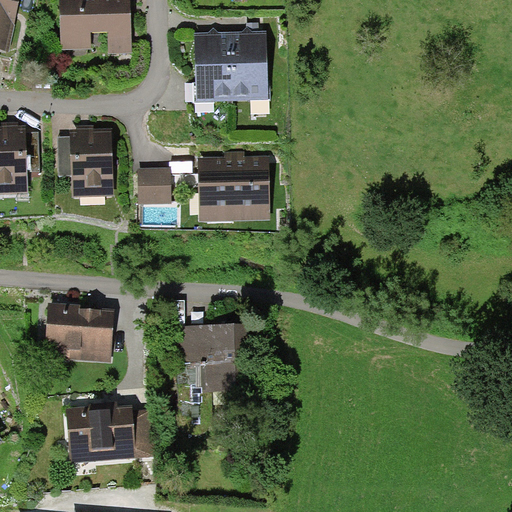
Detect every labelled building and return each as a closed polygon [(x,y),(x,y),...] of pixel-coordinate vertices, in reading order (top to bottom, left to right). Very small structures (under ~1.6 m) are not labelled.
[(19,0),(0,0),(0,44),(11,46),(19,0)] [(60,0),(62,52),(89,52),(89,37),(108,37),(108,58),(130,58),(129,0),(60,0)] [(203,39),(189,39),(191,102),(264,100),(263,37),(258,37),(245,27),(241,32),(237,38),(221,37),(210,28),(206,34),(203,39)] [(26,126),(0,126),(0,190),(28,190),(28,176),(41,175),(40,133),(27,134),(26,126)] [(71,127),(72,134),(60,134),(62,172),(72,172),(73,194),(112,192),(110,126),(71,127)] [(269,156),(200,159),(202,220),(271,218),(269,156)] [(172,166),(137,166),(137,198),(172,198),(172,166)] [(117,310),(50,305),(46,356),(113,361),(117,310)] [(252,324),(181,328),(179,419),(192,435),(215,427),(217,392),(255,390),(252,324)] [(155,400),(67,408),(72,459),(160,451),(155,400)]
